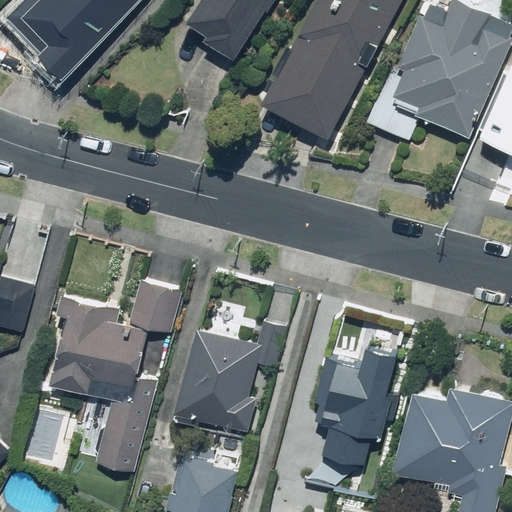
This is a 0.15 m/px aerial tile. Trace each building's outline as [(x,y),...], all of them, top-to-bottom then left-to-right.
[(61,86),(144,0),(17,0),(0,18),(0,21),(33,53),(30,56),(61,86)] [(270,10),(275,0),(200,0),(189,21),(239,48),(262,6),(270,10)] [(328,136),(401,0),(316,0),(262,101),(328,136)] [(471,135),(511,39),(511,23),(458,0),(426,0),(404,53),(410,55),(393,95),(382,91),(370,119),(411,136),(421,114),(471,135)] [(511,61),(479,133),(511,148),(511,61)] [(0,320),(25,327),(36,284),(0,274),(0,320)] [(138,467),(159,377),(134,372),(144,326),(171,332),(181,287),(138,277),(128,319),(97,312),(100,300),(55,289),(50,312),(58,314),(44,379),(111,394),(96,458),(138,467)] [(274,363),(285,323),(264,318),(258,340),(196,323),(174,408),(240,426),(258,359),(274,363)] [(383,427),(398,350),(369,345),(367,356),(360,354),(359,361),(334,356),(325,402),(335,404),(326,449),(368,458),(374,426),(383,427)] [(409,384),(392,466),(448,478),(446,487),(460,490),(454,511),(490,511),(496,488),(502,489),(508,461),(502,460),(511,413),(511,394),(452,382),(449,393),(409,384)] [(0,462),(16,444),(0,430),(0,462)] [(226,511),(240,464),(185,449),(167,511),(226,511)]
